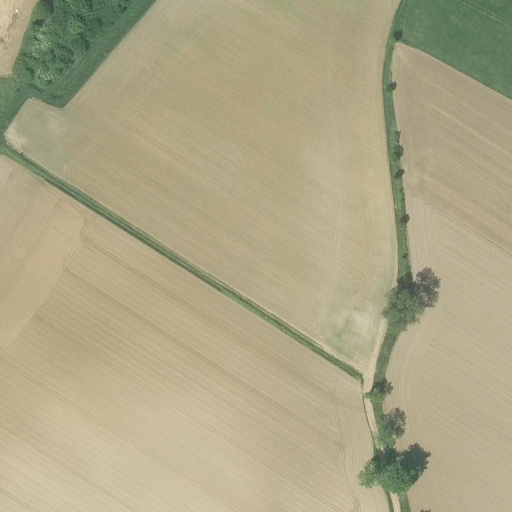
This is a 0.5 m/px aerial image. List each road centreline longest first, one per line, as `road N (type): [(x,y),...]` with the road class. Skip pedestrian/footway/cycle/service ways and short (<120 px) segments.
road 1 (track): [(402,0),(388,34),(382,93),(399,285),(380,343)]
road 2 (track): [(397,511),(367,400),(380,343)]
